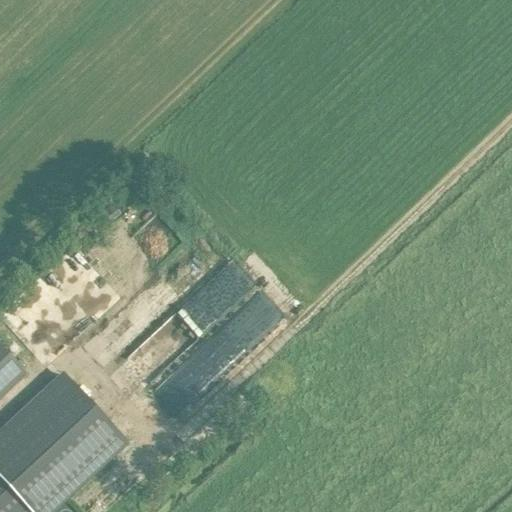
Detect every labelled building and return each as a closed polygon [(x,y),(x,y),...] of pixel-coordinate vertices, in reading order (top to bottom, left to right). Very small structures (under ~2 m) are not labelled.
[(180,252),(123,314),(141,330),(198,269),(180,252)] [(0,315),(21,338),(56,306),(32,279),(0,309),(0,315)] [(159,310),(152,334),(182,342),(189,318),(159,310)] [(0,390),(22,370),(0,345),(0,390)] [(160,419),(191,390),(172,370),(141,400),(160,419)] [(65,377),(0,437),(0,511),(50,511),(125,443),(65,377)]
